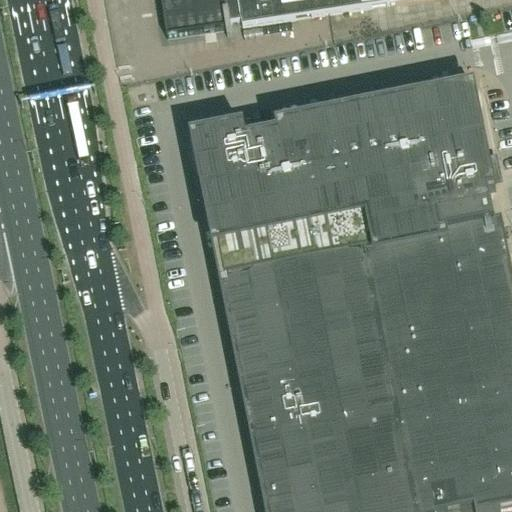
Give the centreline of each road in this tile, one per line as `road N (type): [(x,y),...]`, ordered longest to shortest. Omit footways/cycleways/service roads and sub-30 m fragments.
road 1 (primary): [(25,237),(83,511)]
road 2 (unclassified): [(193,511),(157,335),(92,267)]
road 3 (primary): [(92,267),(38,0)]
road 4 (primary): [(145,511),(92,267)]
road 5 (unclassified): [(0,341),(35,511)]
road 6 (primary): [(0,116),(25,237)]
